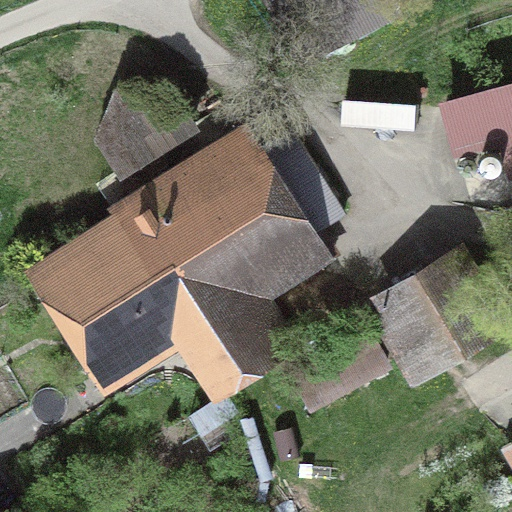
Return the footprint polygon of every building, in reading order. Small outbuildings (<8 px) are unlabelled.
[(394,21),(382,0),(271,0),(310,68),(394,21)] [(511,160),(511,88),(456,104),(467,147),(502,137),(509,161),(511,160)] [(245,148),(209,169),(167,97),(81,147),(123,217),(29,272),(102,397),(178,354),(209,407),(296,357),(270,312),(324,281),(306,250),(304,247),(347,222),(298,138),(254,163),(245,148)] [(507,337),(462,248),(362,299),(407,387),(507,337)] [(368,348),(302,385),(323,424),(390,387),(368,348)] [(511,437),(492,448),(511,485),(511,437)]
